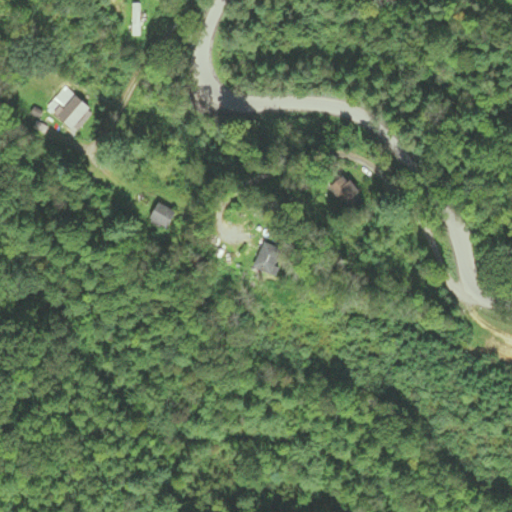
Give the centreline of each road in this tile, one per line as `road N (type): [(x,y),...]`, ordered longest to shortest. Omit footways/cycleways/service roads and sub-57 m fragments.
road 1 (residential): [(511,304),(473,295),(461,230),(436,191),(348,109),(227,104),(210,85),(205,59),(220,0)]
road 2 (residential): [(473,295),(438,264),(418,216),(347,160),(312,158),(234,193),(215,224)]
road 3 (track): [(179,511),(283,497),(317,511)]
